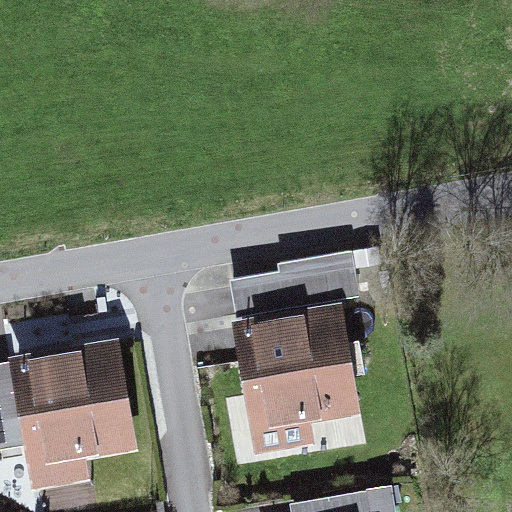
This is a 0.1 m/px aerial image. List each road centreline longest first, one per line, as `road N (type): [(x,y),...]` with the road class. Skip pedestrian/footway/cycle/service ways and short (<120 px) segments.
road 1 (residential): [(167,263),(511,196)]
road 2 (residential): [(167,263),(210,511)]
road 3 (residential): [(0,293),(167,263)]
